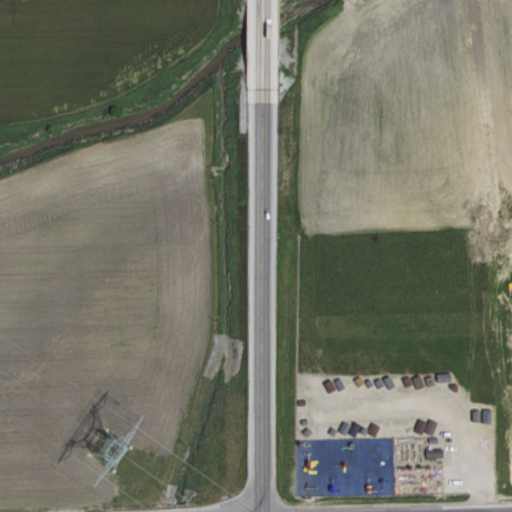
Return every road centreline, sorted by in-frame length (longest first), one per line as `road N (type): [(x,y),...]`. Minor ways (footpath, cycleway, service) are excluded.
road 1 (primary): [(257,511),(259,0)]
road 2 (residential): [(293,511),(511,508)]
